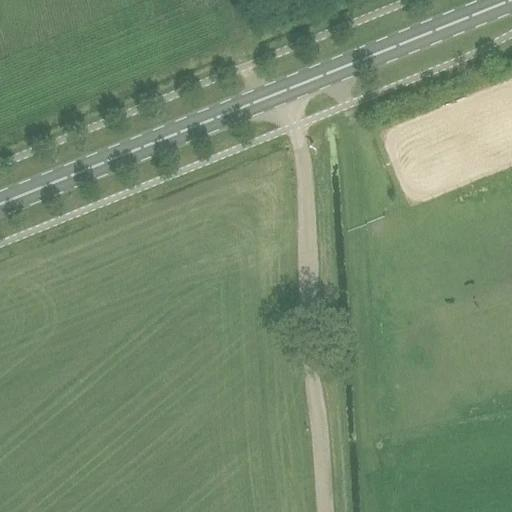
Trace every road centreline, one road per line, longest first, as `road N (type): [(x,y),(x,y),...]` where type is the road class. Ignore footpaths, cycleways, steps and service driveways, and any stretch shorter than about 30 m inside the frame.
road 1 (secondary): [(0,205),(511,1)]
road 2 (track): [(327,511),(301,126),(283,92)]
